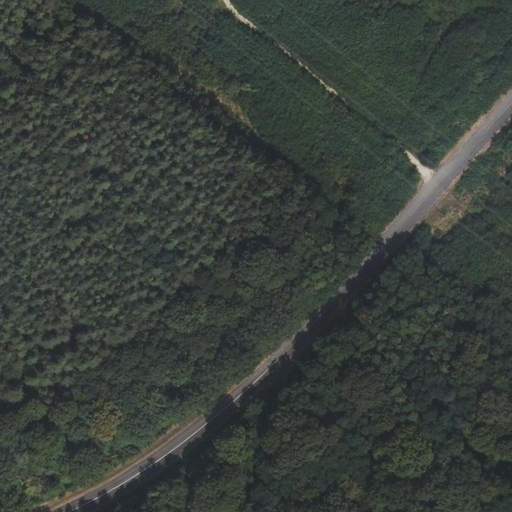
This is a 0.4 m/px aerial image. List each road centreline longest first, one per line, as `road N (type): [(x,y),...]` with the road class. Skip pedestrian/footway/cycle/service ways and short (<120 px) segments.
road 1 (unclassified): [(67,511),(163,456),(269,366),(511,99)]
road 2 (track): [(440,178),(226,0)]
